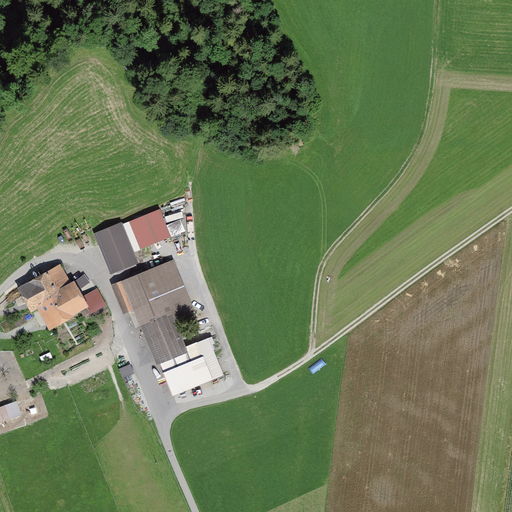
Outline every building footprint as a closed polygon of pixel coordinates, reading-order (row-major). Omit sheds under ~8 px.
[(160,209),(131,221),(143,248),(171,237),(160,209)] [(135,262),(120,225),(97,234),(112,271),(135,262)] [(128,281),(118,285),(128,309),(133,307),(183,287),(172,260),(127,278),(128,281)] [(42,303),(53,323),(82,306),(61,269),(48,272),(20,288),(32,309),(42,303)] [(183,287),(133,307),(141,326),(145,324),(159,359),(158,359),(164,372),(190,361),(174,320),(193,312),(183,287)] [(104,305),(96,290),(83,297),(91,312),(104,305)] [(199,342),(205,359),(164,374),(172,397),(225,378),(211,338),(199,342)] [(15,403),(0,408),(0,421),(20,414),(15,403)]
